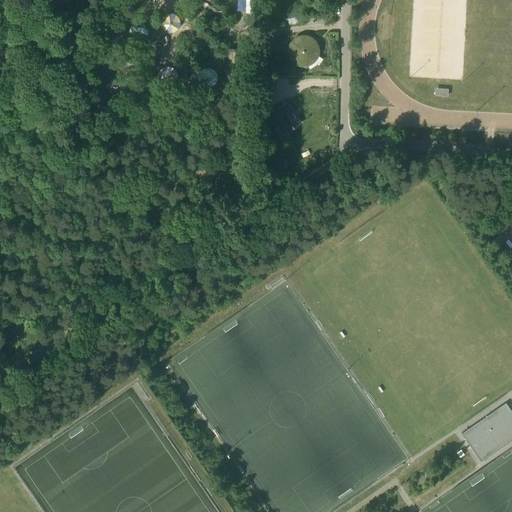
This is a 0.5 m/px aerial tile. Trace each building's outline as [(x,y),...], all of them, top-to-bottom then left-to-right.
[(319,52),(319,51),(319,49),(318,48),(318,46),(318,45),(317,44),(316,43),(316,41),(315,40),(314,39),(312,38),(311,37),(310,37),(308,36),(307,36),(305,35),(304,35),(302,35),(301,36),(299,36),(298,36),(297,37),(295,38),(294,39),(293,40),(292,41),(291,42),(290,43),(289,45),(289,46),(288,48),(288,49),(288,51),(288,52),(288,54),(289,55),(289,56),(290,58),(291,59),(292,60),(292,61),(294,62),(295,63),(296,64),(297,65),(298,65),(300,65),(301,66),(303,66),(304,66),(306,66),(307,65),(308,65),(310,65),(311,64),(312,63),(313,62),(314,61),(315,60),(316,59),(317,58),(318,56),(318,55),(318,54),(319,52)] [(153,65),(155,79),(173,77),(172,63),(153,65)] [(274,80),(259,80),(258,80),(258,91),(273,92),(274,80)] [(301,122),(290,105),(275,115),(281,124),(282,123),(288,131),(301,122)] [(500,147),(511,146),(511,133),(499,134),(500,147)] [(106,372),(127,359),(120,348),(99,361),(106,372)] [(481,462),(511,440),(511,411),(506,402),(461,433),(481,462)]
